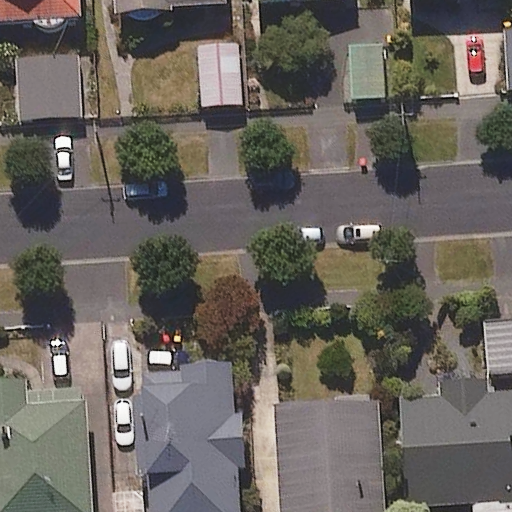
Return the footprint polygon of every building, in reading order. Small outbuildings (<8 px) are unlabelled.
[(0,0),(0,31),(76,31),(76,0),(0,0)] [(223,0),(111,0),(113,22),(225,16),(223,0)] [(251,0),(252,10),(351,4),(351,0),(251,0)] [(384,102),(382,45),(348,46),(351,103),(384,102)] [(241,110),(239,48),(201,49),(202,111),(241,110)] [(82,121),(78,60),(16,64),(20,125),(82,121)] [(511,384),(511,334),(495,336),(499,385),(511,384)] [(247,511),(246,478),(257,477),(254,415),(242,416),(240,370),(138,374),(143,482),(159,481),(159,511),(247,511)] [(0,511),(101,511),(93,407),(33,412),(31,384),(0,386),(0,511)] [(486,389),(434,392),(434,403),(398,405),(403,511),(448,511),(473,511),(511,511),(511,399),(486,401),(486,389)] [(382,511),(377,409),(273,415),(278,511),(382,511)]
